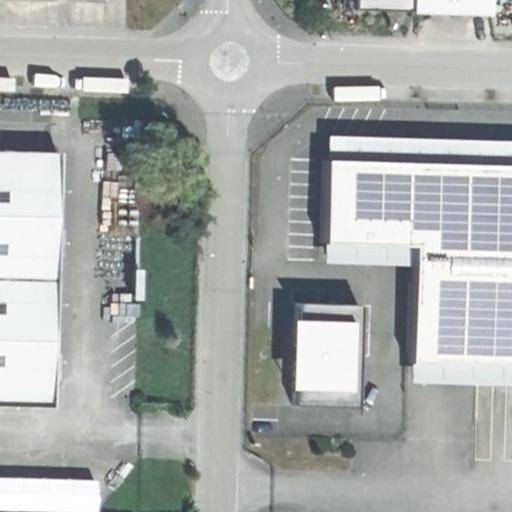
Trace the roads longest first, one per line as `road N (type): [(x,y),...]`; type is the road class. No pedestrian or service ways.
road 1 (residential): [(217,511),(229,61)]
road 2 (unknown): [(217,481),(511,491)]
road 3 (unclassified): [(511,69),(229,61)]
road 4 (unclassified): [(229,61),(0,55)]
